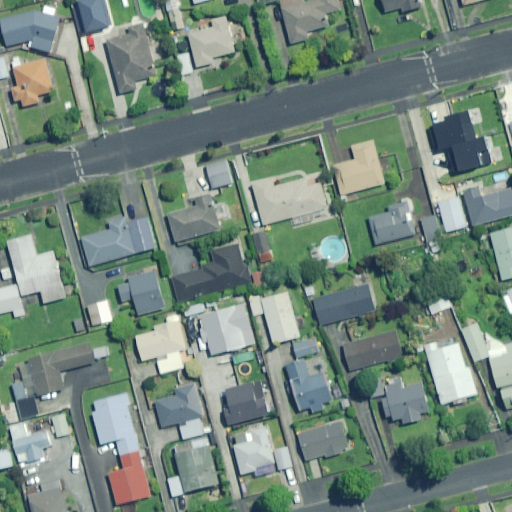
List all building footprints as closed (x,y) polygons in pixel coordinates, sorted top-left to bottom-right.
[(296,0),(280,0),(279,0),(290,46),(309,41),(307,33),(327,28),(324,15),(341,11),(337,0),(317,0),(298,5),(296,0)] [(417,0),(381,0),(385,14),(401,10),(402,13),(420,9),(417,0)] [(108,29),(102,2),(74,8),(80,35),(108,29)] [(55,36),(59,20),(53,18),(56,10),(44,7),(42,15),(34,13),(0,20),(0,21),(7,48),(29,43),(28,49),(50,55),(55,36)] [(183,28),(178,10),(167,13),(172,31),(183,28)] [(225,18),(211,22),(197,25),(199,32),(187,35),(196,69),(214,64),(213,59),(235,53),(225,18)] [(157,68),(162,67),(160,62),(157,47),(150,49),(144,23),(127,27),(105,32),(107,43),(119,95),(138,91),(136,83),(159,77),(157,68)] [(0,79),(9,77),(5,58),(0,59),(0,79)] [(54,92),(45,60),(13,69),(18,86),(10,88),(14,103),(21,101),(23,108),(40,103),(38,97),(54,92)] [(334,167),(341,196),(384,185),(373,143),(352,148),(356,161),(334,167)] [(232,185),(227,163),(206,168),(212,190),(232,185)] [(324,200),(320,184),(303,189),(279,195),(274,178),(252,184),(263,226),(292,219),(294,226),(316,221),(314,213),(323,211),(326,221),(339,218),(334,198),(324,200)] [(511,217),(511,190),(467,201),(474,229),(507,221),(506,218),(511,217)] [(189,208),(167,214),(170,223),(176,243),(219,231),(209,195),(187,201),(189,208)] [(469,228),(462,198),(442,203),(449,233),(469,228)] [(413,236),(404,204),(389,208),(390,213),(368,219),(375,246),(413,236)] [(443,251),(434,217),(421,221),(430,255),(443,251)] [(154,249),(146,218),(126,224),(125,220),(111,224),(113,230),(81,239),(89,268),(154,249)] [(511,229),(490,234),(502,282),(511,279),(511,229)] [(270,252),(264,233),(250,237),(256,256),(270,252)] [(44,305),(66,299),(53,252),(37,257),(31,236),(7,242),(22,297),(40,292),(44,305)] [(213,252),(216,263),(209,265),(199,267),(200,271),(172,279),(179,303),(251,284),(246,266),(243,267),(237,245),(213,252)] [(272,252),(257,256),(260,265),(275,260),(272,252)] [(164,310),(155,273),(129,279),(131,288),(119,291),(124,310),(136,307),(138,316),(164,310)] [(376,311),(369,285),(313,300),(321,326),(376,311)] [(24,316),(16,286),(0,289),(0,314),(13,312),(14,318),(24,316)] [(511,318),(511,290),(502,295),(511,318)] [(299,338),(287,293),(260,300),(259,297),(249,299),(253,317),(265,314),(274,345),(299,338)] [(112,322),(107,302),(87,307),(93,327),(112,322)] [(244,305),(199,318),(202,330),(198,331),(202,347),(207,346),(210,357),(255,345),(244,305)] [(154,329),(155,332),(135,337),(142,362),(156,358),(161,375),(183,369),(179,352),(187,350),(177,316),(168,318),(169,324),(154,329)] [(511,344),(503,347),(504,351),(489,356),(477,325),(461,330),(474,363),(488,358),(502,401),(511,398),(511,344)] [(403,358),(396,331),(342,345),(350,372),(403,358)] [(319,353),(315,340),(293,346),(296,359),(319,353)] [(438,350),(436,343),(424,346),(441,405),(477,395),(469,366),(466,367),(459,344),(438,350)] [(94,364),(89,344),(28,359),(37,397),(64,390),(60,372),(94,364)] [(309,378),(304,360),(286,366),(299,412),(310,408),(312,414),(324,411),(323,405),(333,402),(325,374),(309,378)] [(381,397),(387,418),(391,417),(393,422),(402,420),(403,425),(422,421),(420,415),(430,412),(422,383),(404,388),(402,383),(386,387),(384,377),(367,381),(372,399),(381,397)] [(251,384),(225,391),(231,417),(225,418),(227,427),(267,416),(265,408),(258,410),(251,384)] [(204,418),(195,385),(175,390),(177,397),(155,403),(162,428),(178,424),(182,441),(203,436),(199,419),(204,418)] [(120,456),(138,451),(127,407),(129,406),(126,394),(94,403),(96,413),(92,414),(101,446),(116,442),(120,456)] [(65,416),(53,418),(57,438),(69,436),(65,416)] [(325,456),(326,459),(342,454),(342,452),(348,450),(340,423),(298,435),(306,462),(325,456)] [(255,477),(276,472),(274,465),(275,464),(266,429),(245,434),(247,443),(233,446),(241,477),(254,474),(255,477)] [(13,441),(18,463),(28,462),(28,464),(44,461),(42,449),(50,447),(47,433),(13,441)] [(7,437),(0,438),(0,470),(14,467),(7,437)] [(167,480),(172,499),(185,495),(184,494),(219,485),(207,439),(173,448),(180,477),(167,480)] [(291,468),(286,448),(273,451),(278,471),(291,468)] [(138,451),(120,456),(124,470),(108,474),(116,506),(150,497),(143,465),(141,466),(138,451)] [(65,511),(57,481),(41,486),(43,494),(28,498),(31,511),(65,511)]
